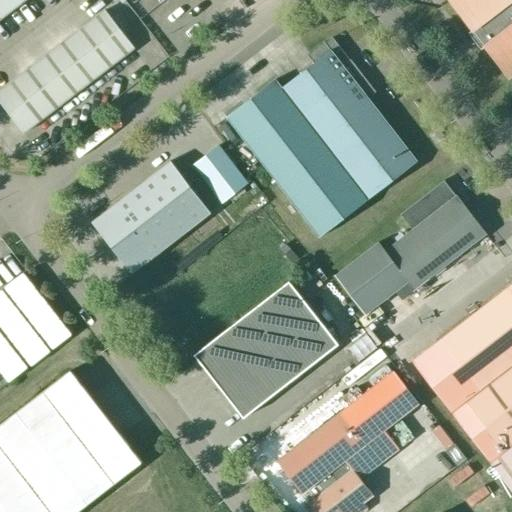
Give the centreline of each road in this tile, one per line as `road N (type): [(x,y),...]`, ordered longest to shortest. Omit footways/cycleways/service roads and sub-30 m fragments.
road 1 (unclassified): [(247,511),(17,212)]
road 2 (unclassified): [(17,212),(285,0)]
road 3 (unclassified): [(511,173),(379,0)]
